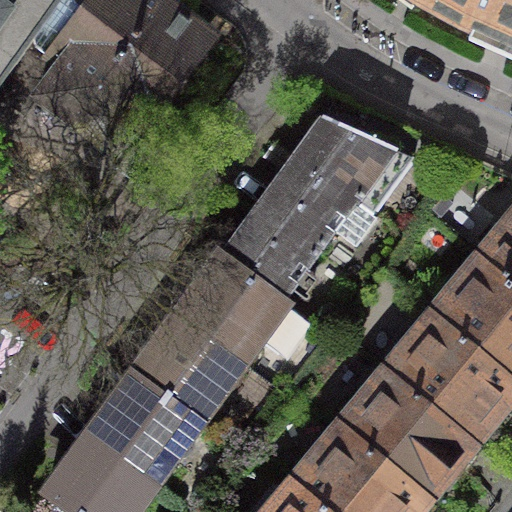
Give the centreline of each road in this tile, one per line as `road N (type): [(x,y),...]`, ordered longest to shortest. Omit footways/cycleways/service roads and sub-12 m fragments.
road 1 (residential): [(0,455),(314,27)]
road 2 (residential): [(511,131),(400,82),(314,27)]
